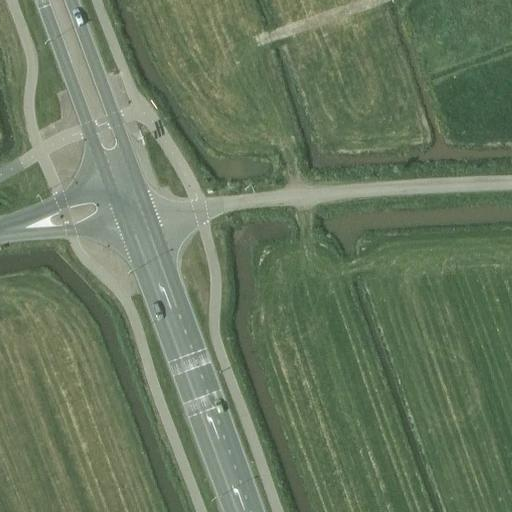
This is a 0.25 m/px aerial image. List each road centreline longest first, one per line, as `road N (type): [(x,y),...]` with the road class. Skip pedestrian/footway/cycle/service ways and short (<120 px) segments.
road 1 (unclassified): [(135,213),(511,183)]
road 2 (primary): [(245,511),(135,213)]
road 3 (primary): [(41,0),(95,148),(123,181)]
road 4 (primary): [(123,181),(120,139),(70,0)]
road 5 (tertiary): [(9,229),(71,231),(135,213)]
road 6 (tertiary): [(123,181),(60,201),(9,229)]
